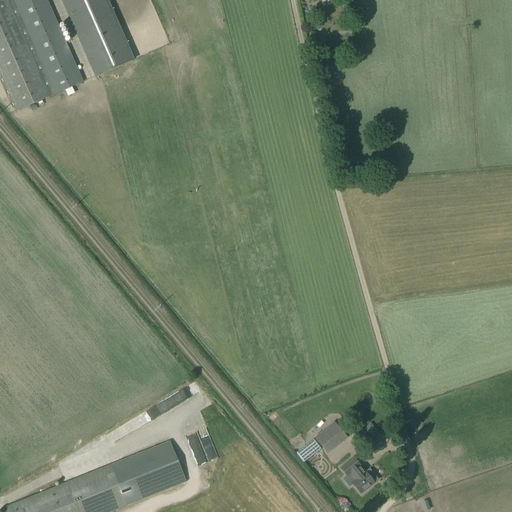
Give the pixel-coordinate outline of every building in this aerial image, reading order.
[(46,0),(0,0),(0,74),(16,112),(83,83),(46,0)] [(105,0),(61,0),(96,78),(132,62),(105,0)] [(332,423),(314,438),(327,453),(345,438),(332,423)] [(375,424),(369,430),(378,439),(384,433),(375,424)] [(170,442),(1,510),(1,511),(112,511),(186,482),(170,442)] [(353,459),(341,469),(348,477),(353,473),(357,478),(355,479),(357,480),(352,484),(361,494),(374,484),(365,473),(360,468),(360,467),(353,459)]
